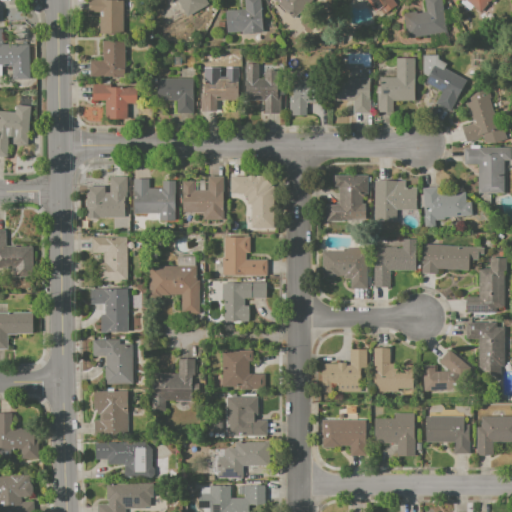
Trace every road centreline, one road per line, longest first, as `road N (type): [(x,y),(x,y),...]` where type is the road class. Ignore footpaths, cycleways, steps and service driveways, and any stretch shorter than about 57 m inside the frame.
road 1 (tertiary): [(55,0),(65,511)]
road 2 (residential): [(422,145),(57,147)]
road 3 (residential): [(297,146),(299,511)]
road 4 (residential): [(511,485),(299,485)]
road 5 (residential): [(419,317),(299,318)]
